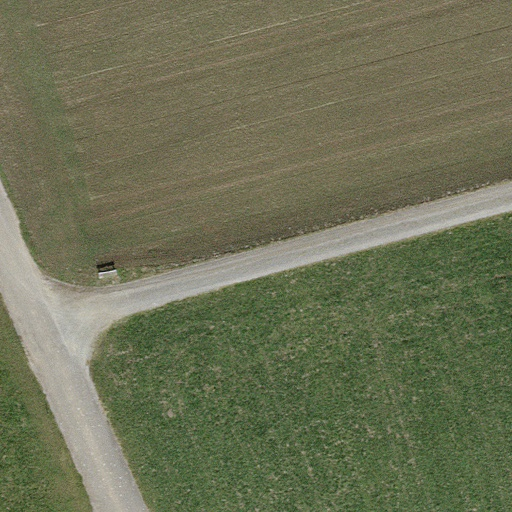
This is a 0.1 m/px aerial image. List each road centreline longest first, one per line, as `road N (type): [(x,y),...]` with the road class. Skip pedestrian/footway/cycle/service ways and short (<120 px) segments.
road 1 (track): [(35,316),(511,213)]
road 2 (unclassified): [(122,511),(0,235)]
